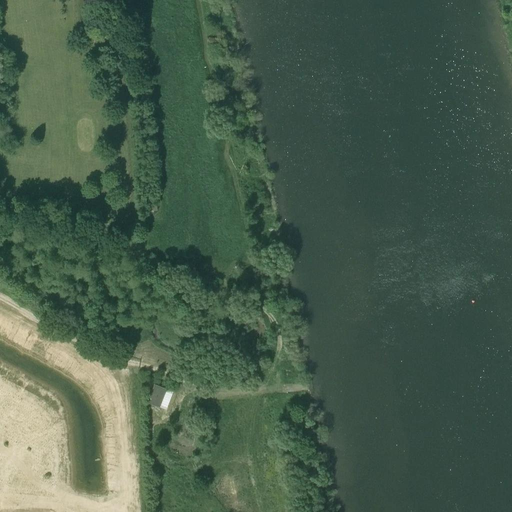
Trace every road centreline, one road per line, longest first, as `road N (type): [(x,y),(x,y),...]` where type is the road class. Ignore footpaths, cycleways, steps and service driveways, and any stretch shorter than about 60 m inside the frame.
road 1 (track): [(0,297),(107,354),(212,393),(306,388)]
road 2 (track): [(0,193),(41,202),(64,180),(67,0)]
